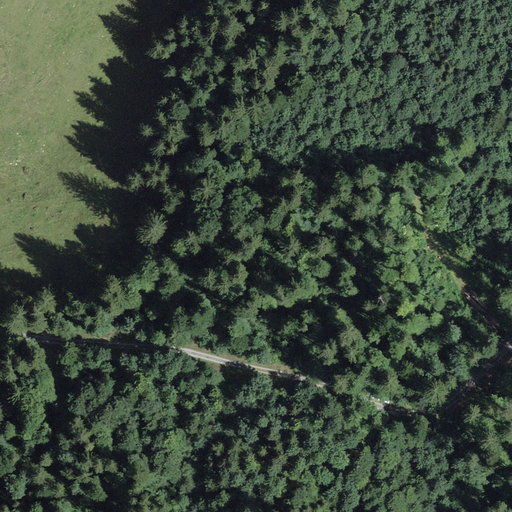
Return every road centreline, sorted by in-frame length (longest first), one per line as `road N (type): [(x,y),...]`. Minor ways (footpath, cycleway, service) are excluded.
road 1 (track): [(0,324),(58,340),(200,352),(455,418)]
road 2 (track): [(58,340),(60,373),(47,406),(23,425),(23,443),(85,511)]
